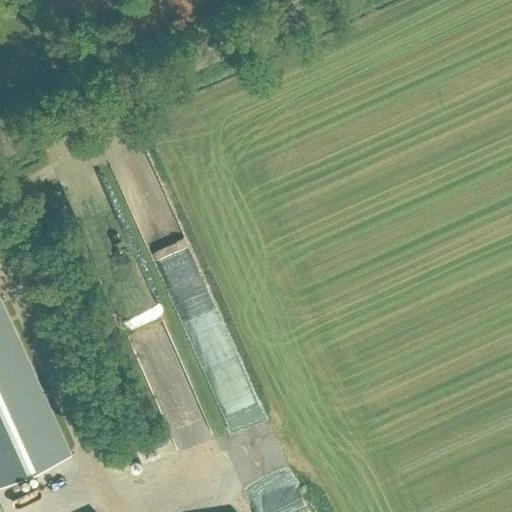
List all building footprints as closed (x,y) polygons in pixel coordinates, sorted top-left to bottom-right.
[(88,228),(147,376),(167,368),(108,220),(88,228)] [(158,259),(233,453),(257,443),(182,249),(158,259)] [(0,511),(0,484),(70,454),(0,297),(0,511)] [(176,434),(197,424),(171,367),(150,377),(176,434)] [(271,481),(235,495),(241,511),(255,511),(279,503),(271,481)]
